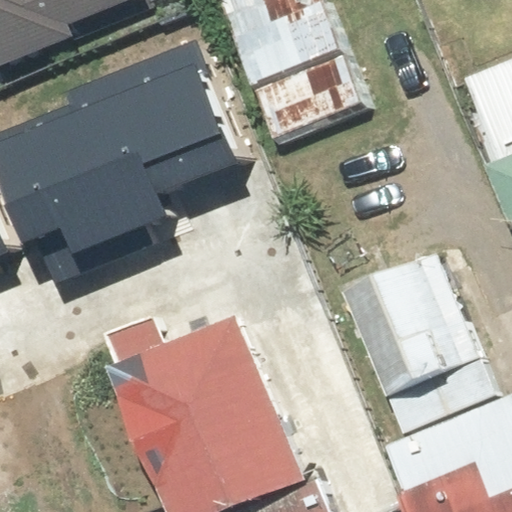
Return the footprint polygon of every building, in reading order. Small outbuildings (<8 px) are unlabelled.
[(0,0),(0,30),(15,67),(103,30),(99,22),(151,0),(0,0)] [(243,0),(297,137),(386,102),(368,56),(438,29),(426,0),(243,0)] [(240,163),(192,39),(84,81),(91,100),(0,134),(0,147),(50,279),(179,230),(165,192),(240,163)] [(511,62),(480,74),(511,157),(511,62)] [(358,289),(422,434),(511,394),(511,389),(451,249),(358,289)] [(343,511),(259,309),(181,341),(168,311),(121,330),(197,511),(343,511)] [(511,511),(511,404),(402,452),(427,511),(511,511)]
